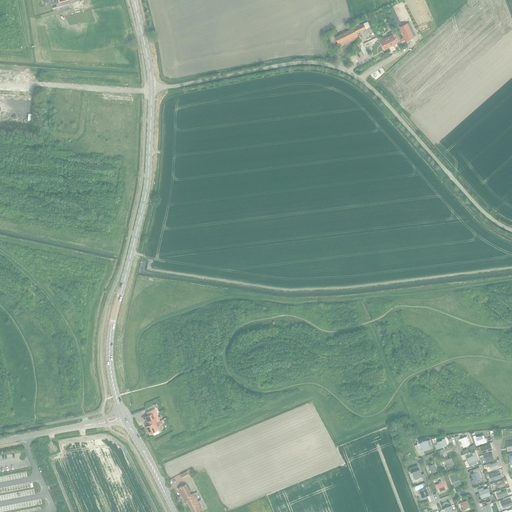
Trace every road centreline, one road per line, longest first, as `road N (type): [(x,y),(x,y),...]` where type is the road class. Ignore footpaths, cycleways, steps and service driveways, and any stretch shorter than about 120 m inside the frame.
road 1 (unclassified): [(511,230),(477,206),(380,96),(341,68),(305,62),(151,89)]
road 2 (secondary): [(122,412),(109,342),(143,203),(151,89)]
road 3 (unknown): [(84,417),(75,337),(51,296),(0,249)]
